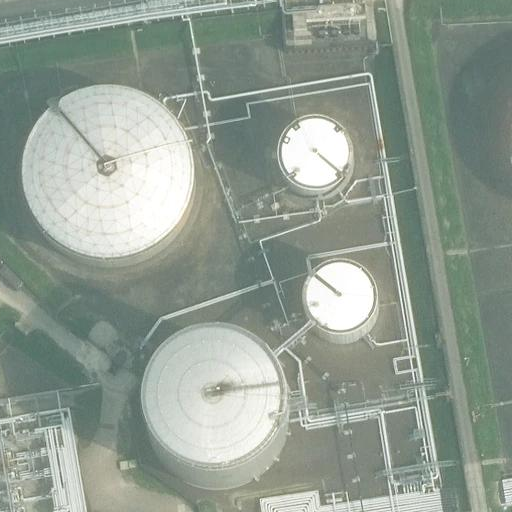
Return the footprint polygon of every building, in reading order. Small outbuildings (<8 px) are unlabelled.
[(294,34),(307,33),(306,24),(366,20),(365,7),(292,12),(294,34)] [(329,116),(374,115),(373,80),(331,81),(331,88),(319,88),(319,98),(329,98),(329,116)] [(18,164),(21,200),(36,230),(57,250),(84,262),(118,264),(149,255),(171,238),(189,211),(196,180),(192,148),(178,121),(156,101),(128,88),(97,87),(67,95),(43,112),(26,136),(18,164)] [(350,157),(349,151),(347,144),(344,138),(340,132),(335,128),(327,124),(320,122),(313,122),(305,123),(299,126),(295,128),(290,133),(285,139),(282,145),(281,151),(280,157),(281,163),(283,169),(285,175),(290,181),(295,185),(301,189),(306,190),(313,192),(321,191),(328,189),(334,186),(339,182),(344,176),(347,170),(349,165),(350,157)] [(378,304),(378,297),(376,291),(372,283),(368,279),(362,274),(355,270),(348,268),(343,268),(338,268),(329,271),(323,274),(317,279),(314,283),(310,291),(308,297),(307,305),(308,312),(311,319),(314,324),(318,330),(324,334),(331,337),(337,339),(344,339),(351,338),(357,336),(363,333),(368,329),(372,324),(375,318),(377,312),(378,304)] [(176,471),(195,482),(216,486),(238,482),(257,473),(273,457),(282,437),(285,416),(281,394),(270,376),(252,361),(232,353),(209,352),(187,358),(169,372),(156,390),(151,412),(152,434),(161,455),(176,471)]
